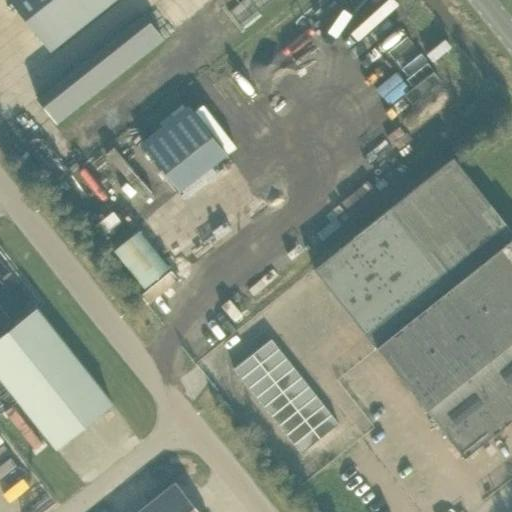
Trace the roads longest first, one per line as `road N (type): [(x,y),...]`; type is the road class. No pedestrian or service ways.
road 1 (unclassified): [(184,425),(0,192)]
road 2 (unclassified): [(184,425),(73,511)]
